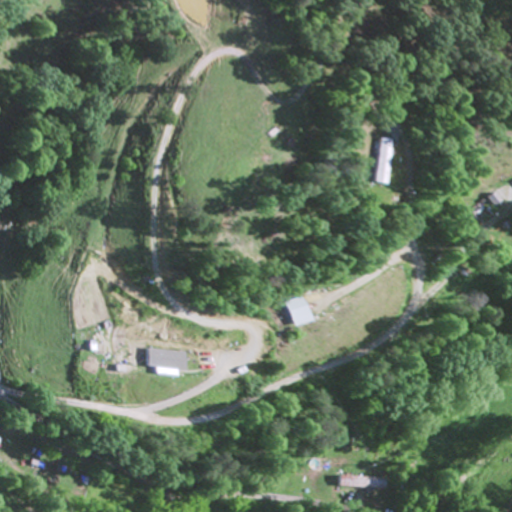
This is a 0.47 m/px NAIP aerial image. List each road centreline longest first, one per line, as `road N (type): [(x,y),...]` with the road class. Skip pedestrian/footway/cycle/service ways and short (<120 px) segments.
road 1 (residential): [(511,431),(414,511),(168,487),(76,444),(0,394)]
road 2 (residential): [(439,278),(385,131)]
